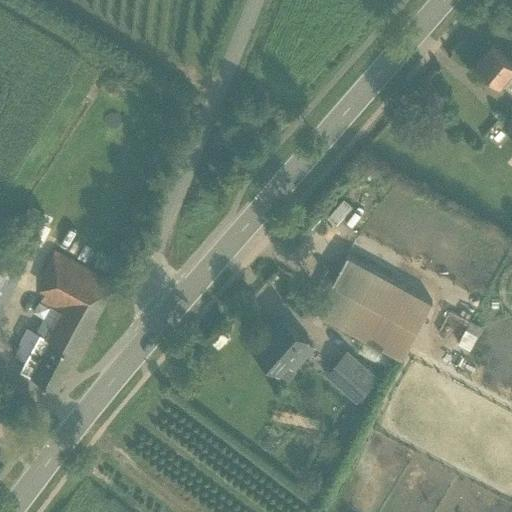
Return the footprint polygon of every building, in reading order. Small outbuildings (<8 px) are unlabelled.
[(511,59),(491,42),(475,60),(511,92),(511,114),(504,124),(499,120),(482,140),(511,167),(511,59)] [(44,212),(27,204),(0,258),(0,298),(5,301),(21,270),(16,267),(44,212)] [(41,299),(49,303),(34,330),(39,333),(20,369),(56,388),(114,282),(53,249),(40,273),(45,275),(39,287),(45,291),(41,299)] [(347,254),(317,310),(401,356),(430,299),(347,254)] [(443,341),(456,317),(438,307),(425,330),(443,341)] [(295,367),(314,347),(282,318),(267,335),(264,332),(251,346),(288,379),(297,369),(295,367)] [(378,376),(346,347),(324,372),(356,400),(378,376)]
